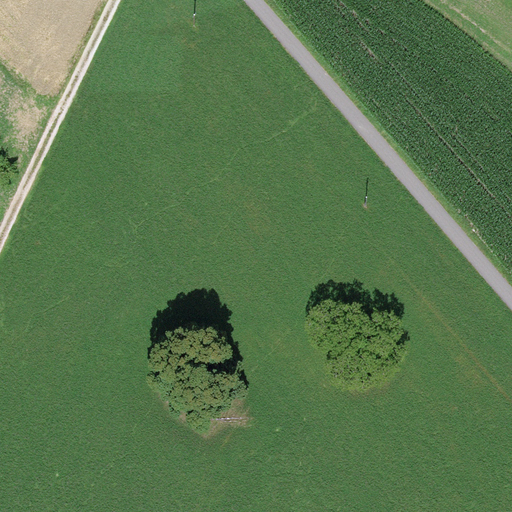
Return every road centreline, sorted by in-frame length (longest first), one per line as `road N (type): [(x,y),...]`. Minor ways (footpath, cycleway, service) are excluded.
road 1 (residential): [(511,301),(251,0)]
road 2 (track): [(113,0),(0,238)]
road 3 (track): [(0,46),(29,88),(0,186)]
